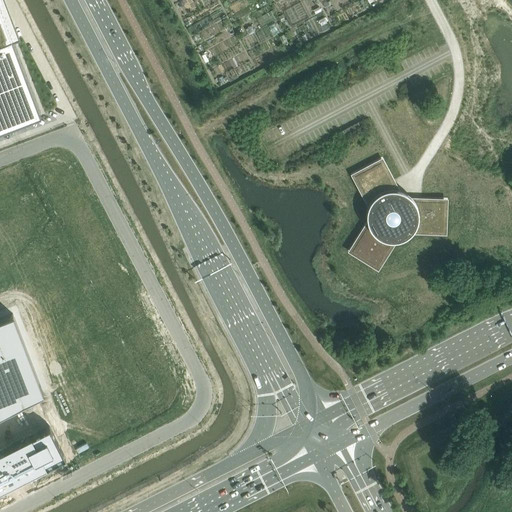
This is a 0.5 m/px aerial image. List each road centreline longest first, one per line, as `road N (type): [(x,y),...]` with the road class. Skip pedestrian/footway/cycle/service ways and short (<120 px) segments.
road 1 (unclassified): [(10,511),(184,424),(204,391),(84,155),(66,138),(51,139)]
road 2 (secondary): [(71,0),(298,428)]
road 3 (secondary): [(322,416),(94,0)]
road 4 (primary): [(511,320),(322,416)]
road 5 (primary): [(339,443),(511,357)]
road 6 (primary): [(203,511),(315,456)]
